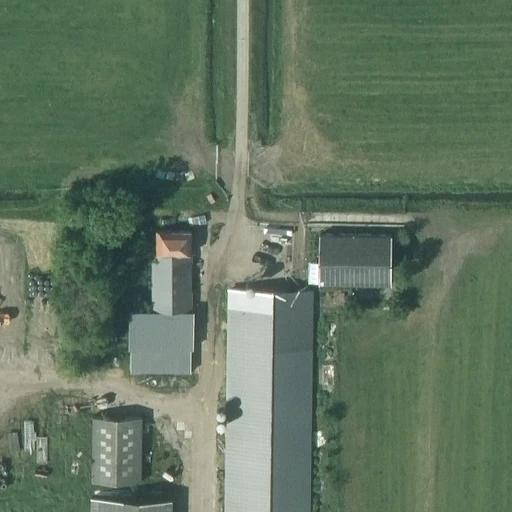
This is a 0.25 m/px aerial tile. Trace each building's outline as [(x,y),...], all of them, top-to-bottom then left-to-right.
[(133,308),(133,354),(192,353),(191,308),(193,308),(192,230),(157,230),(157,252),(153,252),(153,308),(133,308)] [(320,280),(391,281),(392,233),(320,232),(320,280)] [(227,511),(306,511),(311,288),(231,287),(227,511)] [(94,415),(93,481),(142,482),(143,416),(94,415)] [(93,497),(92,511),(172,511),(173,498),(93,497)]
